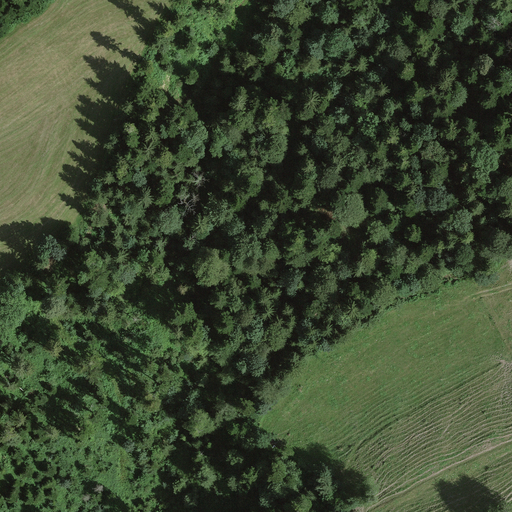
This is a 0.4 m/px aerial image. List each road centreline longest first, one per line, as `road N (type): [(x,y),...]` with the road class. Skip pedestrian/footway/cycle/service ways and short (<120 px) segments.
road 1 (track): [(397,5),(380,59),(366,71),(318,83),(293,103),(294,154),(370,251),(476,295)]
road 2 (track): [(381,511),(511,449)]
